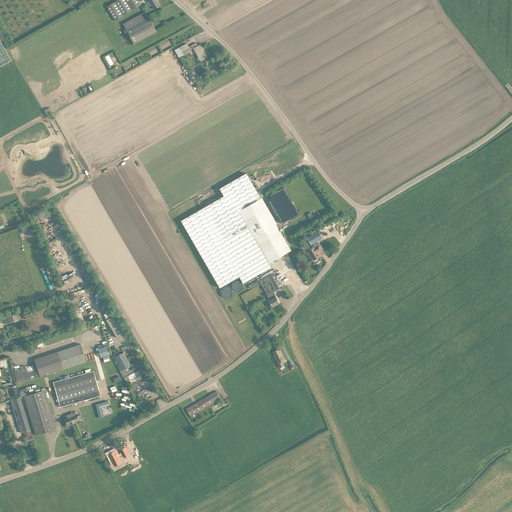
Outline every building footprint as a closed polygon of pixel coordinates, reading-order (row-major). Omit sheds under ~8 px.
[(114,20),(123,15),(140,4),(139,2),(140,0),(116,0),(106,6),(114,20)] [(156,0),(148,0),(154,9),(160,5),(156,0)] [(123,23),(134,44),(156,31),(145,11),(123,23)] [(0,65),(10,60),(0,42),(0,65)] [(186,43),(179,47),(184,55),(190,51),(190,49),(193,48),(200,61),(207,57),(207,56),(206,57),(203,50),(200,44),(197,45),(196,42),(188,46),(186,43)] [(223,194),(180,219),(181,220),(219,287),(230,281),(239,276),(243,282),(270,266),(268,262),(238,210),(260,197),(255,189),(252,184),(246,173),(245,171),(219,187),(219,188),(223,194)] [(260,197),(238,210),(268,262),(290,250),(260,197)] [(313,248),(306,252),(310,258),(311,257),(313,260),(319,256),(317,252),(322,249),(318,242),(314,245),(313,243),(322,237),(318,231),(307,237),(313,248)] [(265,292),(267,295),(273,291),(279,288),(275,280),(271,274),(259,281),(263,287),(265,292)] [(94,283),(91,277),(85,280),(88,285),(94,283)] [(277,299),(275,296),(274,294),(273,291),(267,295),(269,299),(268,300),(272,306),(279,302),(277,299)] [(63,298),(65,302),(74,299),(72,294),(72,292),(67,293),(68,296),(63,298)] [(106,302),(99,305),(103,311),(109,308),(106,302)] [(83,320),(80,312),(78,307),(76,303),(70,305),(77,322),(83,320)] [(17,320),(16,315),(15,313),(7,316),(8,323),(17,320)] [(115,318),(110,321),(108,322),(117,340),(125,336),(115,318)] [(79,343),(33,358),(35,365),(13,371),(16,383),(39,376),(85,361),(79,343)] [(276,363),(278,367),(283,365),(281,361),(284,359),(278,349),(272,352),(277,363),(276,363)] [(113,355),(112,356),(113,358),(114,358),(116,361),(121,370),(124,375),(133,370),(127,359),(123,352),(119,354),(118,354),(117,352),(113,354),(113,355)] [(92,370),(52,381),(56,394),(59,407),(99,395),(96,383),(92,370)] [(18,395),(16,387),(15,385),(9,387),(12,397),(16,396),(18,395)] [(44,389),(23,396),(35,435),(55,428),(44,389)] [(197,401),(185,409),(189,415),(187,417),(192,425),(195,424),(192,418),(197,415),(195,412),(220,398),(216,391),(197,401)] [(19,397),(10,400),(20,432),(23,432),(30,430),(20,397),(19,397)] [(64,420),(63,421),(65,426),(72,423),(71,423),(73,422),(73,421),(78,419),(74,411),(65,415),(66,417),(63,418),(64,420)] [(114,450),(107,453),(108,455),(111,459),(113,464),(119,460),(117,456),(122,454),(124,457),(128,455),(124,447),(122,448),(119,449),(121,452),(116,454),(114,450)]
